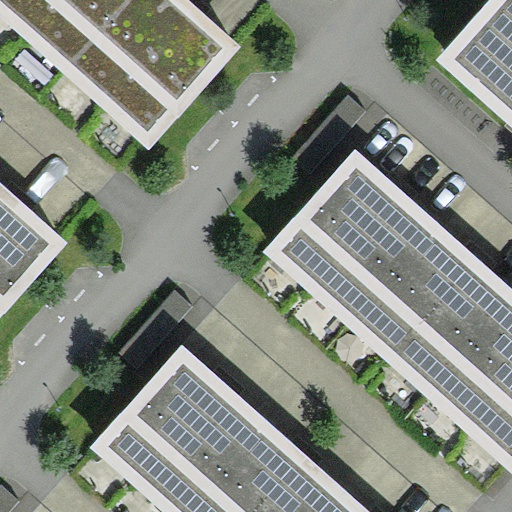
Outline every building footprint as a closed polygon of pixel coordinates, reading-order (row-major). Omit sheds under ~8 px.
[(226,52),(167,0),(0,0),(0,26),(138,150),(226,52)] [(511,0),(503,0),(440,70),(511,134),(511,0)] [(511,466),(511,304),(348,164),(264,261),(509,471),(511,466)] [(0,307),(52,252),(0,204),(0,307)] [(348,511),(172,357),(89,451),(158,511),(348,511)]
